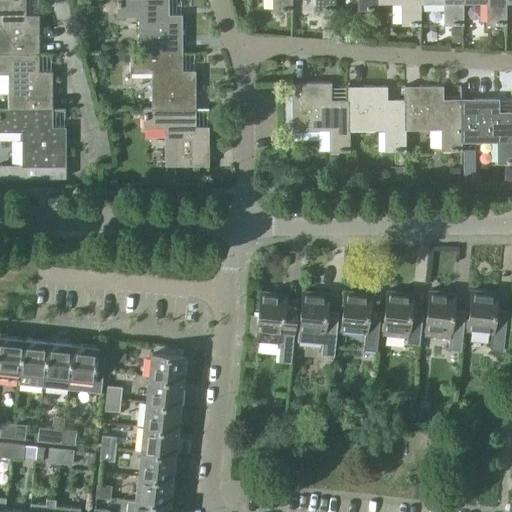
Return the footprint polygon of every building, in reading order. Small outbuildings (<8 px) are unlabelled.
[(25,0),(0,0),(0,52),(39,52),(40,52),(39,14),(22,14),(22,6),(25,6),(25,0)] [(117,0),(117,16),(137,16),(138,53),(182,52),(183,52),(183,14),(165,14),(165,7),(168,7),(168,0),(117,0)] [(273,0),(274,8),(291,8),(291,0),(273,0)] [(316,0),(317,8),(334,8),(334,0),(316,0)] [(376,0),(377,3),(402,3),(402,23),(420,23),(419,0),(376,0)] [(419,0),(420,3),(445,3),(445,23),(462,23),(462,0),(419,0)] [(462,0),(462,3),(488,3),(488,23),(505,23),(505,3),(504,0),(462,0)] [(459,27),(450,27),(451,42),(460,42),(459,27)] [(501,34),(488,35),(489,47),(502,46),(501,34)] [(39,52),(0,52),(0,71),(8,71),(9,109),(52,108),(53,108),(53,70),(36,70),(36,62),(39,62),(39,52)] [(182,52),(138,53),(131,53),(132,72),(152,72),(153,109),(194,108),(196,108),(195,70),(179,70),(179,63),(182,63),(182,52)] [(331,82),(292,83),(292,130),(330,130),(330,150),(348,150),(348,130),(348,100),(331,101),(331,82)] [(348,86),(348,100),(348,130),(387,130),(387,150),(405,150),(404,100),(387,100),(387,86),(348,86)] [(442,86),(404,86),(405,130),(442,130),(442,149),(460,149),(460,143),(460,100),(443,100),(442,86)] [(460,99),(460,100),(460,143),(498,143),(498,162),(511,162),(511,112),(497,113),(497,98),(460,99)] [(9,109),(0,108),(0,130),(22,130),(22,165),(0,164),(0,177),(65,177),(65,126),(49,126),(49,118),(52,118),(52,108),(9,109)] [(194,108),(153,109),(145,109),(145,128),(166,128),(166,165),(210,165),(209,126),(192,126),(192,119),(195,119),(194,108)] [(402,166),(389,166),(389,180),(402,179),(402,166)] [(449,167),(449,177),(458,177),(459,167),(449,167)] [(497,293),(471,290),(468,330),(492,332),(491,350),(503,351),(507,317),(495,315),(497,293)] [(286,294),(260,291),(258,315),(249,314),(247,338),(247,337),(256,338),(255,340),(280,343),(278,362),(291,363),(296,318),(284,316),(286,294)] [(328,294),(303,291),(298,341),(323,343),(322,353),(334,355),(338,317),(326,316),(328,294)] [(371,294),(345,291),(341,330),(366,333),(364,350),(377,352),(380,317),(368,316),(371,294)] [(413,293),(387,291),(382,335),(407,338),(407,343),(420,345),(423,317),(411,316),(413,293)] [(455,293),(429,291),(425,336),(449,338),(448,350),(461,351),(465,317),(453,316),(455,293)] [(0,378),(19,380),(23,339),(0,336),(0,378)] [(43,389),(48,341),(23,339),(19,380),(18,386),(43,389)] [(68,391),(73,344),(48,341),(43,389),(68,391)] [(98,346),(73,344),(68,391),(102,395),(105,371),(95,370),(98,346)] [(126,349),(112,348),(111,360),(124,362),(126,349)] [(185,356),(152,352),(149,376),(182,379),(185,356)] [(180,405),(182,379),(149,376),(147,402),(180,405)] [(108,385),(107,397),(122,399),(123,387),(108,385)] [(122,399),(107,397),(106,409),(121,411),(122,399)] [(180,405),(147,402),(144,426),(177,429),(180,405)] [(0,429),(0,436),(13,438),(14,424),(1,423),(0,429)] [(14,424),(13,438),(22,439),(26,439),(27,439),(28,425),(14,424)] [(177,429),(144,426),(141,451),(175,455),(177,429)] [(49,442),(63,443),(64,429),(50,428),(49,442)] [(64,429),(63,443),(77,444),(78,431),(64,429)] [(103,436),(102,448),(117,449),(118,437),(103,436)] [(0,449),(0,455),(11,457),(12,444),(1,443),(0,449)] [(12,444),(11,457),(24,458),(25,446),(12,444)] [(49,461),(61,462),(62,449),(50,448),(49,461)] [(117,449),(102,448),(101,460),(116,461),(117,449)] [(62,449),(61,462),(73,463),(75,451),(62,449)] [(175,455),(141,451),(139,475),(172,478),(175,455)] [(172,478),(139,475),(136,500),(169,503),(172,478)] [(98,485),(97,497),(112,498),(113,486),(98,485)] [(168,511),(169,503),(136,500),(128,499),(126,511),(168,511)]
